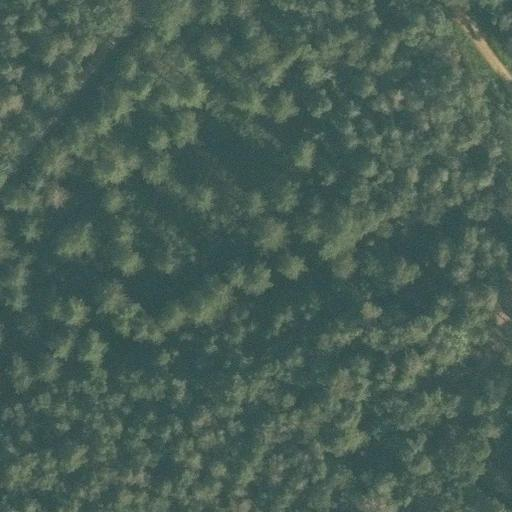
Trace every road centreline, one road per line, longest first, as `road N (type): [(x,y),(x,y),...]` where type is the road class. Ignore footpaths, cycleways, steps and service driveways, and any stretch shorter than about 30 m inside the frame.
road 1 (track): [(442,0),(511,97),(511,259),(402,511)]
road 2 (track): [(135,0),(0,168)]
